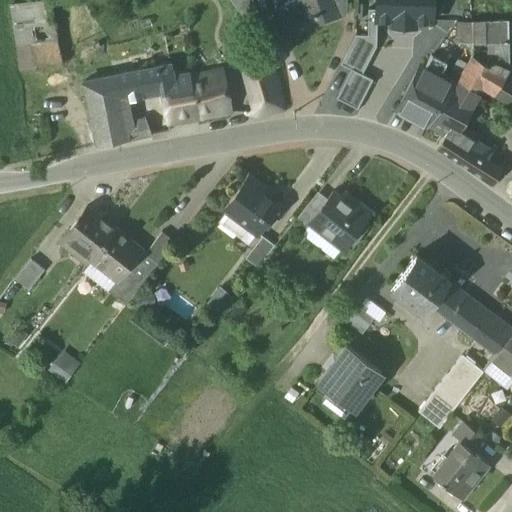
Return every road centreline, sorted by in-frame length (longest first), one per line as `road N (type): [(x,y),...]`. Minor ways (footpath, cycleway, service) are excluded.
road 1 (secondary): [(511,226),(419,155),(355,131),(217,141),(0,183)]
road 2 (track): [(300,338),(188,477)]
